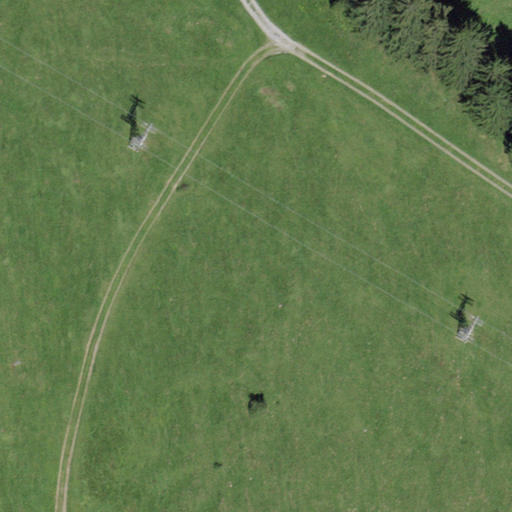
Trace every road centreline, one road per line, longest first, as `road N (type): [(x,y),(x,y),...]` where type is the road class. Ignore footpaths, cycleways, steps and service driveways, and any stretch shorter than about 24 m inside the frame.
road 1 (track): [(65,511),(75,432),(121,280),(252,64),(277,43)]
road 2 (track): [(511,192),(277,43)]
